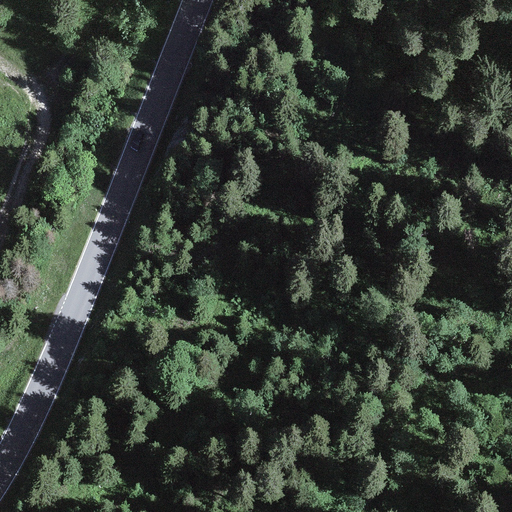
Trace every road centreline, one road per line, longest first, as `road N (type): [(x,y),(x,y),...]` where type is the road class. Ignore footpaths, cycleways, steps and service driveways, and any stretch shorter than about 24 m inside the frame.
road 1 (tertiary): [(198,0),(51,373),(0,474)]
road 2 (track): [(0,238),(40,129),(36,106),(0,69)]
road 3 (track): [(24,89),(63,64),(117,0)]
